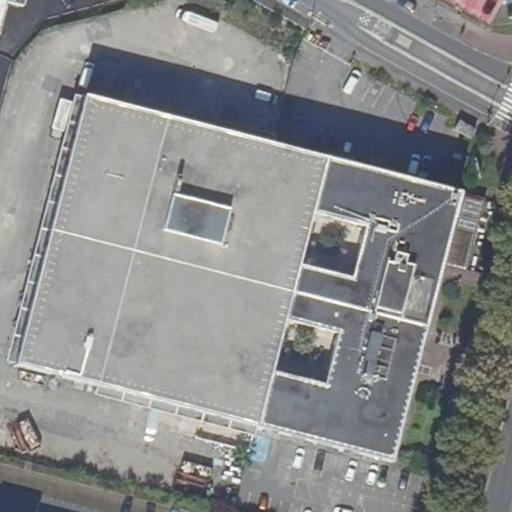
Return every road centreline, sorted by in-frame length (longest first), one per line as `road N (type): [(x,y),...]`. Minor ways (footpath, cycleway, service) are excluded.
road 1 (residential): [(310,2),(511,122)]
road 2 (residential): [(310,2),(358,17),(511,101)]
road 3 (residential): [(511,81),(364,0)]
